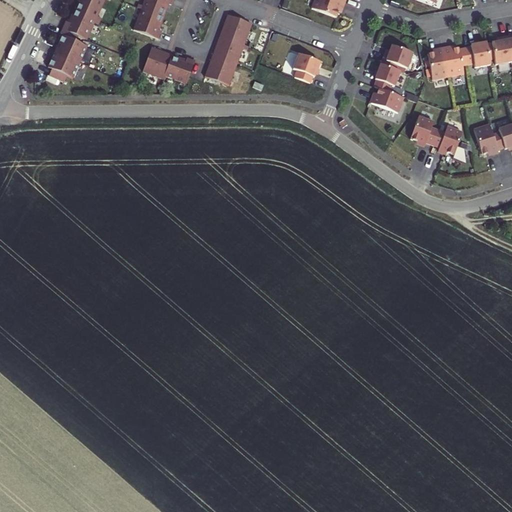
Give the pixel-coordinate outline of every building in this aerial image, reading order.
[(73,0),(74,0),(78,2),(66,31),(61,29),(54,45),(57,46),(52,58),(56,60),(52,68),(48,66),(43,79),(47,81),(44,87),(60,94),(63,87),(68,89),(83,54),(71,49),(73,43),(81,46),(89,27),(93,29),(96,23),(92,22),(101,0),(73,0)] [(142,15),(133,38),(157,46),(160,37),(155,36),(167,8),(171,9),(174,0),(148,0),(143,11),(137,9),(136,13),(142,15)] [(332,0),(319,0),(315,11),(340,20),(343,12),(346,13),(348,6),(332,0)] [(202,84),(225,92),(228,84),(230,85),(240,61),(238,60),(241,54),(242,55),(247,57),(249,53),(244,51),(242,51),(247,41),(248,42),(253,30),(228,20),(225,30),(215,52),(207,70),(202,84)] [(511,64),(511,50),(510,38),(502,39),(503,43),(495,45),(499,67),(511,64)] [(494,67),(490,44),(479,46),(479,48),(472,50),(475,66),(482,65),(483,69),(494,67)] [(389,54),(386,62),(402,68),(411,71),(417,56),(396,48),(393,56),(389,54)] [(446,50),(452,79),(467,76),(463,50),(454,52),(454,49),(446,50)] [(440,54),(431,56),(436,82),(452,79),(446,50),(439,51),(440,54)] [(162,85),(183,92),(192,68),(184,65),(183,67),(182,69),(170,65),(171,62),(163,59),(162,62),(159,61),(160,58),(149,55),(140,79),(150,82),(149,84),(161,88),(162,85)] [(299,80),(314,85),(317,79),(319,79),(324,64),(303,56),(297,71),(301,73),(299,80)] [(386,62),(385,67),(401,72),(402,68),(386,62)] [(401,72),(385,67),(379,82),(381,82),(378,89),(383,91),(393,94),(395,88),(398,89),(404,74),(401,72)] [(264,92),(265,87),(257,83),(255,88),(264,92)] [(393,94),(383,91),(380,99),(377,98),(374,105),(402,115),(408,100),(393,94)] [(436,129),(421,124),(412,146),(427,152),(428,150),(435,153),(440,138),(433,135),(436,129)] [(497,137),(494,127),(478,132),(486,157),(494,155),(495,157),(503,155),(502,152),(497,137)] [(511,128),(503,132),(504,135),(497,137),(502,152),(509,150),(509,152),(511,150),(511,128)] [(440,138),(435,153),(441,155),(441,157),(456,162),(464,140),(449,134),(447,140),(440,138)]
